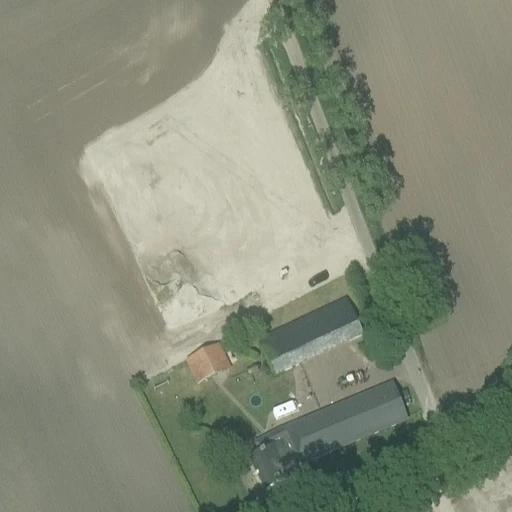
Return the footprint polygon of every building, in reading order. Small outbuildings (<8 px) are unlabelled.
[(160,334),(329,264),(247,69),(189,93),(245,227),(253,224),(270,263),(243,274),(173,105),(132,122),(206,298),(191,304),(120,134),(83,149),(160,334)] [(140,389),(173,374),(126,270),(92,285),(140,389)] [(258,345),(274,380),(363,338),(346,303),(258,345)] [(219,348),(187,364),(199,387),(231,371),(219,348)] [(273,456),(252,467),(266,494),(303,476),(299,468),(406,424),(393,392),(295,433),(283,439),(289,451),(274,458),(273,456)]
